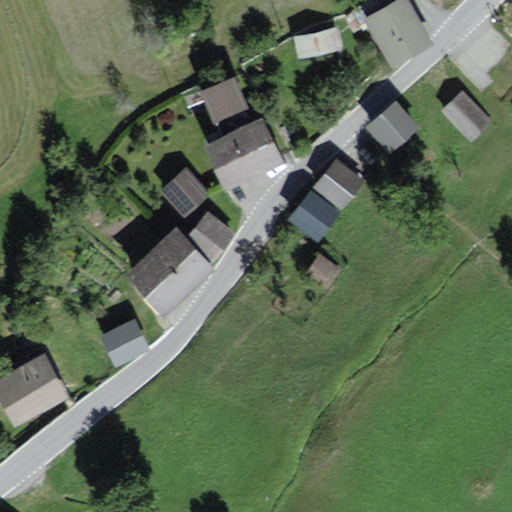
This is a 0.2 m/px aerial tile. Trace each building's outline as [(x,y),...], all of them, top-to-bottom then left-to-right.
[(404,0),(384,0),(364,12),(392,62),(429,42),(404,0)] [(337,26),(294,37),(300,61),(343,50),(337,26)] [(233,70),(198,86),(214,120),(248,105),(233,70)] [(495,122),(463,90),(442,111),(474,143),(495,122)] [(397,97),(369,122),(392,148),(420,123),(397,97)] [(262,113),(202,140),(224,187),(283,160),(262,113)] [(337,154),(314,183),(344,206),(366,177),(337,154)] [(183,164),(157,188),(184,217),(210,192),(183,164)] [(341,213),(311,187),(288,213),(319,239),(341,213)] [(207,206),(187,230),(216,255),(236,231),(207,206)] [(174,220),(120,268),(160,312),(213,264),(174,220)] [(343,268),(319,251),(303,272),(327,290),(343,268)] [(135,316),(99,333),(115,365),(151,348),(135,316)] [(47,349),(0,373),(0,397),(12,420),(69,391),(47,349)]
